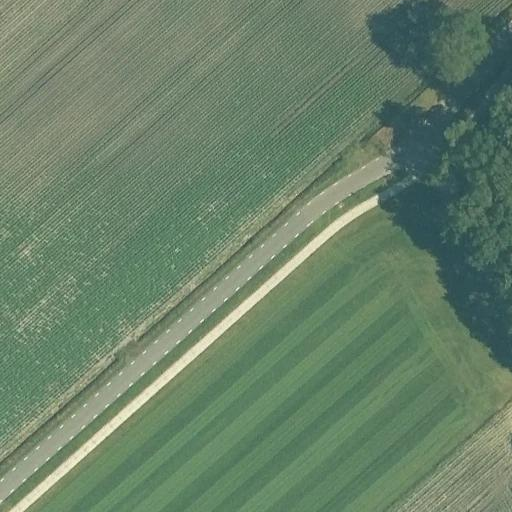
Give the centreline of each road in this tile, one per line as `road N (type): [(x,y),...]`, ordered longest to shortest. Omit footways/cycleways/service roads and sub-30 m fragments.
road 1 (unclassified): [(0,496),(327,202),(416,148)]
road 2 (unclassified): [(511,321),(416,148)]
road 3 (unclassified): [(416,148),(511,33)]
